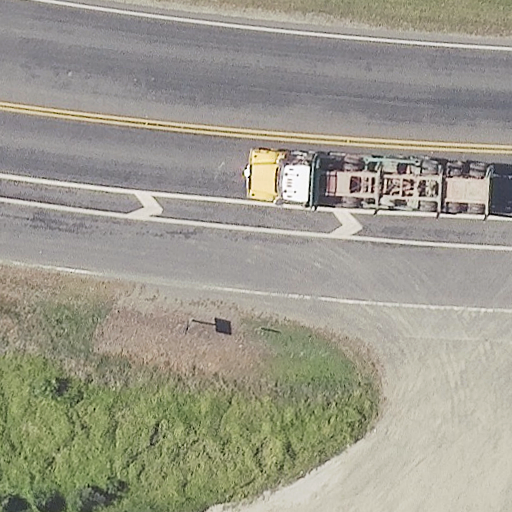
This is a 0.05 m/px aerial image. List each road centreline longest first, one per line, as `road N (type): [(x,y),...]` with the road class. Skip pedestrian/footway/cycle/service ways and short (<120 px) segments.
road 1 (trunk): [(511,136),(301,128),(0,99)]
road 2 (unknown): [(511,384),(0,402)]
